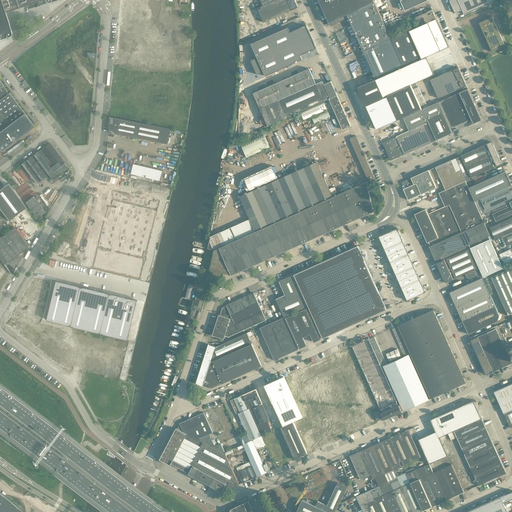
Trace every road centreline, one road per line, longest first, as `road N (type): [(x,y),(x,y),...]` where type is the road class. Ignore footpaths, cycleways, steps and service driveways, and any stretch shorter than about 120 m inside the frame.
road 1 (unclassified): [(172,413),(213,296),(389,213)]
road 2 (unclassified): [(172,413),(438,296)]
road 3 (unclassified): [(218,505),(480,387)]
road 4 (unclassified): [(144,466),(90,425),(68,384),(0,331)]
road 5 (unclassified): [(306,0),(385,175)]
road 6 (motorway): [(146,511),(0,399)]
road 7 (unclassified): [(83,166),(95,147),(103,0)]
road 8 (unclassified): [(0,311),(83,166)]
road 9 (motorway): [(0,418),(122,511)]
road 10 (unclassified): [(440,0),(496,126)]
road 11 (unclassified): [(385,175),(496,126)]
